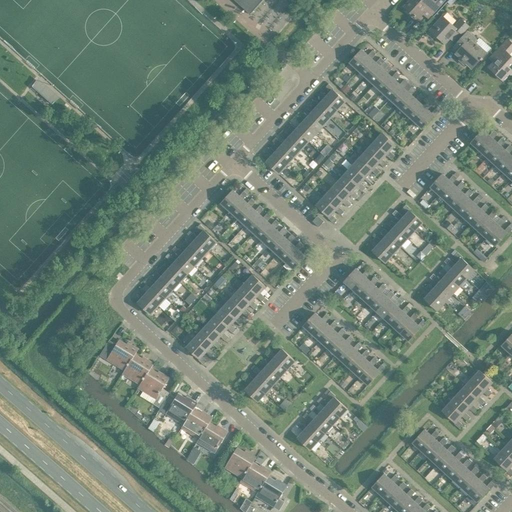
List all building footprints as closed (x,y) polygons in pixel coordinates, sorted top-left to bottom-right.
[(234,0),(250,14),(251,14),(251,13),(262,0),(234,0)] [(434,0),(433,1),(432,0),(408,0),(410,1),(405,7),(418,19),(423,13),(429,18),(444,0),(434,0)] [(461,19),(454,27),(443,16),(430,30),(432,28),(437,32),(435,34),(445,43),(450,38),(454,42),(469,26),(461,19)] [(453,46),(458,50),(456,53),(472,68),(486,53),(476,43),(478,41),(467,31),(453,46)] [(493,62),(488,67),(503,80),(509,73),(510,75),(511,72),(511,60),(507,56),(509,54),(511,50),(511,42),(507,38),(489,58),(493,62)] [(372,58),(376,53),(372,50),(368,55),(362,49),(349,63),(358,70),(370,57),(372,58)] [(384,61),(380,57),(376,62),(372,58),(370,57),(358,70),(366,78),(378,64),(379,65),(384,61)] [(392,68),(388,65),(384,69),(379,65),(378,64),(366,78),(374,85),(386,71),(387,73),(392,68)] [(400,75),(396,72),(392,77),(387,73),(386,71),(374,85),(382,92),(394,79),(395,80),(400,75)] [(408,82),(404,79),(400,84),(395,80),(394,79),(382,92),(389,99),(402,86),(403,87),(408,82)] [(35,81),(31,86),(51,104),(56,100),(35,81)] [(338,110),(345,102),(332,90),(333,88),(328,84),(325,87),(330,92),(326,96),(325,98),(338,110)] [(416,90),(412,86),(408,91),(403,87),(402,86),(389,99),(397,107),(410,93),(411,95),(416,90)] [(326,96),(321,92),(318,95),(323,100),(319,104),(317,106),(331,118),(338,110),(325,98),(326,96)] [(424,97),(420,94),(416,98),(411,95),(410,93),(397,107),(405,114),(418,100),(419,102),(424,97)] [(314,100),(310,103),(315,108),(311,112),(310,114),(323,126),(331,118),(317,106),(319,104),(314,100)] [(432,104),(428,101),(424,106),(419,102),(418,100),(405,114),(413,121),(426,108),(427,109),(432,104)] [(311,112),(307,108),(303,111),(308,116),(304,120),(303,121),(316,134),(323,126),(310,114),(311,112)] [(435,116),(440,111),(436,108),(431,113),(427,109),(426,108),(413,121),(422,129),(434,115),(435,116)] [(299,116),(296,119),(301,124),(297,128),(295,129),(309,142),(316,134),(303,121),(304,120),(299,116)] [(297,128),(292,123),(289,127),(293,132),(290,136),(288,137),(302,150),(309,142),(295,129),(297,128)] [(489,135),(483,129),(471,143),(479,150),(491,137),(493,138),(497,133),(494,130),(489,135)] [(285,131),(281,135),(286,139),(282,144),(281,145),(294,158),(302,150),(288,137),(290,136),(285,131)] [(390,151),(395,145),(382,133),(374,141),(388,153),(386,155),(391,159),(395,156),(390,151)] [(491,137),(479,150),(487,158),(499,144),(501,146),(505,141),(502,137),(497,142),(493,138),(491,137)] [(277,139),(274,143),(279,147),(275,152),(274,153),(287,165),(294,158),(281,145),(282,144),(277,139)] [(384,167),(387,163),(382,159),(386,155),(388,153),(374,141),(367,149),(380,161),(379,163),(384,167)] [(501,146),(499,144),(487,158),(495,165),(507,151),(509,153),(511,149),(511,146),(509,145),(505,149),(501,146)] [(270,147),(267,151),(272,155),(266,161),(279,174),(287,165),(274,153),(275,152),(270,147)] [(375,167),(379,163),(380,161),(367,149),(360,157),(373,169),(372,171),(377,175),(380,171),(375,167)] [(511,155),(509,153),(507,151),(495,165),(503,172),(511,162),(511,155)] [(360,157),(353,165),(366,177),(365,179),(369,183),(373,179),(368,175),(372,171),(373,169),(360,157)] [(329,158),(323,164),(328,168),(333,162),(329,158)] [(511,162),(503,172),(511,179),(511,178),(511,162)] [(362,191),(365,187),(361,183),(365,179),(366,177),(353,165),(345,173),(359,185),(357,187),(362,191)] [(355,199),(358,195),(353,191),(357,187),(359,185),(345,173),(338,181),(351,193),(350,194),(355,199)] [(443,174),(430,187),(439,195),(451,181),(452,183),(457,178),(453,175),(449,179),(443,174)] [(348,207),(351,203),(346,199),(350,194),(351,193),(338,181),(331,189),(344,201),(343,202),(348,207)] [(452,183),(451,181),(439,195),(447,202),(459,189),(460,190),(465,185),(461,182),(457,187),(452,183)] [(340,215),(344,211),(339,207),(343,202),(344,201),(331,189),(324,197),(337,209),(335,210),(340,215)] [(473,192),(469,189),(465,194),(460,190),(459,189),(447,202),(454,209),(467,196),(468,197),(473,192)] [(247,194),(244,191),(239,196),(233,190),(221,203),(229,211),(241,197),(243,199),(247,194)] [(468,197),(467,196),(454,209),(462,216),(475,203),(476,205),(481,200),(480,200),(477,196),(473,201),(468,197)] [(255,201),(252,198),(247,203),(243,199),(241,197),(229,211),(237,218),(249,205),(251,206),(255,201)] [(333,223),(336,219),(332,215),(335,210),(337,209),(324,197),(316,205),(329,217),(328,218),(333,223)] [(422,199),(420,202),(426,208),(428,205),(422,199)] [(480,208),(476,205),(475,203),(462,216),(470,224),(483,210),(484,212),(488,207),(485,204),(480,208)] [(403,217),(402,218),(415,231),(423,222),(409,210),(411,209),(406,204),(402,208),(407,213),(403,217)] [(263,209),(260,205),(255,210),(251,206),(249,205),(237,218),(245,225),(257,212),(259,213),(263,209)] [(483,210),(470,224),(478,231),(491,218),(492,219),(496,214),(493,211),(488,216),(484,212),(483,210)] [(271,216),(268,212),(263,217),(259,213),(257,212),(245,225),(253,233),(265,219),(267,221),(271,216)] [(396,225),(394,226),(408,239),(415,231),(402,218),(403,217),(398,212),(395,216),(400,220),(396,225)] [(324,221),(317,215),(312,221),(319,227),(324,221)] [(491,218),(478,231),(486,238),(498,225),(500,226),(504,221),(501,218),(496,223),(492,219),(491,218)] [(279,223),(275,220),(271,225),(267,221),(265,219),(253,233),(261,240),(273,227),(275,228),(279,223)] [(392,228),(389,233),(387,234),(400,247),(408,239),(394,226),(396,225),(391,220),(388,224),(392,228)] [(448,221),(444,226),(449,230),(453,225),(448,221)] [(210,250),(217,242),(204,230),(205,229),(200,224),(197,228),(201,232),(197,237),(196,238),(210,250)] [(498,225),(486,238),(495,246),(507,233),(508,234),(511,229),(511,228),(509,225),(504,230),(500,226),(498,225)] [(287,230),(283,227),(279,232),(275,228),(273,227),(261,240),(269,247),(281,234),(283,235),(287,230)] [(384,228),(380,232),(385,236),(381,241),(380,242),(393,254),(400,247),(387,234),(389,233),(384,228)] [(197,237),(193,232),(189,236),(194,240),(190,245),(189,246),(202,258),(210,250),(196,238),(197,237)] [(295,238),(291,234),(287,239),(283,235),(281,234),(269,247),(277,254),(289,241),(291,242),(295,238)] [(378,244),(372,250),(386,263),(393,254),(380,242),(381,241),(376,236),(373,240),(378,244)] [(190,245),(185,240),(182,244),(187,248),(183,253),(182,254),(195,266),(202,258),(189,246),(190,245)] [(299,250),(303,245),(299,241),(295,246),(291,242),(289,241),(277,254),(285,262),(297,248),(299,250)] [(183,253),(178,248),(177,249),(175,252),(180,256),(176,260),(174,262),(188,274),(195,266),(182,254),(183,253)] [(306,257),(311,252),(307,249),(303,254),(299,250),(297,248),(285,262),(293,269),(305,256),(306,257)] [(420,251),(417,255),(421,259),(425,255),(420,251)] [(455,265),(454,266),(467,278),(475,270),(461,258),(462,257),(457,252),(454,256),(459,260),(455,265)] [(176,260),(171,256),(167,260),(172,264),(168,268),(167,270),(180,282),(188,274),(174,262),(176,260)] [(262,260),(257,265),(262,270),(267,265),(262,260)] [(452,268),(448,272),(446,274),(460,286),(467,278),(454,266),(455,265),(450,260),(447,264),(452,268)] [(168,268),(164,264),(160,268),(165,272),(161,276),(160,278),(173,290),(180,282),(167,270),(168,268)] [(362,274),(356,268),(344,282),(352,289),(364,276),(366,277),(370,272),(367,269),(362,274)] [(444,276),(441,280),(439,282),(453,294),(460,286),(446,274),(448,272),(443,268),(440,272),(444,276)] [(161,276),(156,272),(153,276),(158,280),(154,284),(152,286),(166,298),(173,290),(160,278),(161,276)] [(266,287),(253,275),(245,283),(258,295),(257,297),(262,301),(265,297),(260,293),(266,287)] [(366,277),(364,276),(352,289),(360,297),(372,283),(374,285),(378,280),(375,276),(370,281),(366,277)] [(436,276),(432,280),(437,284),(433,288),(432,290),(445,302),(453,294),(439,282),(441,280),(436,276)] [(154,284),(149,280),(146,284),(151,288),(147,292),(145,294),(159,306),(166,298),(152,286),(154,284)] [(258,295),(245,283),(238,291),(251,303),(249,304),(254,309),(258,305),(253,301),(257,297),(258,295)] [(372,283),(360,297),(368,304),(380,290),(382,292),(386,287),(383,284),(378,288),(374,285),(372,283)] [(428,284),(425,288),(430,292),(424,298),(438,310),(445,302),(432,290),(433,288),(428,284)] [(147,292),(142,288),(138,291),(143,296),(138,302),(151,314),(159,306),(145,294),(147,292)] [(380,290),(368,304),(376,311),(388,298),(390,299),(394,294),(390,291),(386,295),(382,292),(380,290)] [(251,303),(238,291),(230,299),(244,311),(242,312),(247,317),(250,313),(246,309),(249,304),(251,303)] [(388,298),(376,311),(384,318),(396,305),(398,306),(402,302),(398,298),(394,303),(390,299),(388,298)] [(244,311),(230,299),(223,307),(236,319),(235,320),(240,325),(243,321),(238,317),(242,312),(244,311)] [(396,305),(384,318),(392,326),(404,312),(406,314),(410,309),(407,306),(406,305),(402,310),(398,306),(396,305)] [(236,319),(223,307),(216,315),(229,327),(228,328),(233,333),(236,329),(231,325),(235,320),(236,319)] [(410,318),(406,314),(404,312),(392,326),(400,333),(412,319),(414,321),(418,316),(414,313),(410,318)] [(315,313),(303,326),(312,334),(324,320),(325,322),(330,317),(326,313),(322,318),(315,313)] [(229,327),(216,315),(209,322),(222,335),(220,336),(225,341),(229,337),(224,333),(228,328),(229,327)] [(412,319),(400,333),(408,340),(420,327),(421,328),(426,323),(422,320),(418,325),(414,321),(412,319)] [(324,320),(312,334),(319,341),(332,328),(333,329),(338,324),(334,321),(330,326),(325,322),(324,320)] [(222,335),(209,322),(201,330),(215,343),(213,344),(218,349),(221,345),(217,341),(220,336),(222,335)] [(332,328),(319,341),(327,348),(340,335),(341,336),(346,331),(342,328),(338,333),(333,329),(332,328)] [(215,343),(201,330),(194,338),(207,351),(206,352),(211,357),(214,353),(209,348),(213,344),(215,343)] [(511,334),(501,346),(510,353),(511,350),(511,334)] [(341,336),(340,335),(327,348),(335,355),(348,342),(349,343),(354,339),(350,335),(345,340),(341,336)] [(194,338),(186,347),(200,359),(198,360),(203,365),(207,361),(202,356),(206,352),(207,351),(194,338)] [(109,340),(100,355),(107,359),(124,370),(125,370),(135,354),(138,349),(131,344),(130,346),(127,344),(119,339),(116,345),(109,340)] [(349,343),(348,342),(335,355),(343,363),(356,349),(357,351),(362,346),(358,343),(353,347),(349,343)] [(278,343),(275,347),(280,351),(276,356),(274,357),(288,369),(295,361),(282,349),(283,348),(278,343)] [(361,355),(357,351),(356,349),(343,363),(351,370),(363,357),(365,358),(369,353),(366,350),(361,355)] [(272,359),(268,364),(267,365),(281,377),(288,369),(274,357),(276,356),(271,351),(268,355),(272,359)] [(124,370),(122,374),(140,385),(150,368),(151,368),(154,363),(146,359),(145,360),(135,354),(125,370),(124,370)] [(363,357),(351,370),(359,377),(371,364),(373,365),(377,360),(374,357),(369,362),(365,358),(363,357)] [(261,371),(260,373),(273,385),(281,377),(267,365),(268,364),(264,359),(260,363),(265,367),(261,371)] [(373,365),(371,364),(359,377),(368,385),(380,372),(381,373),(385,368),(382,364),(377,369),(373,365)] [(256,367),(253,371),(258,375),(254,379),(253,381),(266,393),(273,385),(260,373),(261,371),(256,367)] [(140,385),(138,388),(143,391),(140,396),(160,408),(164,401),(169,393),(162,388),(169,377),(162,373),(161,374),(151,368),(150,368),(140,385)] [(492,382),(479,370),(472,378),(485,391),(483,392),(488,396),(492,393),(487,388),(492,382)] [(249,375),(246,379),(251,383),(245,389),(258,401),(266,393),(253,381),(254,379),(249,375)] [(485,391),(472,378),(464,386),(478,398),(476,400),(481,404),(484,401),(480,396),(483,392),(485,391)] [(464,386),(457,394),(470,406),(469,408),(474,412),(477,409),(472,404),(476,400),(478,398),(464,386)] [(332,399),(328,404),(327,405),(340,417),(347,409),(334,397),(335,396),(330,391),(327,395),(332,399)] [(160,408),(159,409),(183,424),(184,424),(194,408),(197,403),(190,398),(189,400),(178,393),(171,405),(164,401),(160,408)] [(470,406),(457,394),(450,402),(463,414),(462,416),(466,420),(470,417),(465,412),(469,408),(470,406)] [(285,399),(279,405),(284,410),(290,404),(285,399)] [(321,412),(319,413),(333,425),(340,417),(327,405),(328,404),(323,399),(320,403),(325,407),(321,412)] [(463,414),(450,402),(442,410),(455,423),(454,424),(459,428),(463,425),(458,420),(462,416),(463,414)] [(325,433),(333,425),(319,413),(321,412),(316,407),(312,411),(317,415),(313,419),(312,421),(325,433)] [(183,424),(181,428),(199,438),(199,439),(209,422),(210,422),(213,417),(205,413),(204,414),(194,408),(184,424),(183,424)] [(310,423),(306,427),(305,429),(318,441),(325,433),(312,421),(313,419),(309,415),(305,419),(310,423)] [(199,438),(197,442),(215,453),(228,431),(221,427),(220,428),(210,422),(209,422),(199,439),(199,438)] [(301,423),(298,427),(303,431),(297,437),(311,449),(318,441),(305,429),(306,427),(301,423)] [(425,429),(412,443),(421,450),(433,437),(435,438),(439,434),(435,430),(431,435),(425,429)] [(483,433),(476,440),(480,444),(487,437),(483,433)] [(166,442),(165,444),(169,447),(170,445),(174,439),(170,436),(166,442)] [(435,438),(433,437),(421,450),(429,458),(441,444),(443,446),(447,441),(443,437),(439,442),(435,438)] [(511,444),(509,442),(502,450),(511,459),(511,444)] [(443,446),(441,444),(429,458),(437,465),(449,451),(450,453),(455,448),(451,445),(447,449),(443,446)] [(237,447),(224,467),(242,478),(252,462),(253,462),(256,457),(249,452),(248,454),(237,447)] [(511,459),(502,450),(494,458),(507,470),(506,471),(511,476),(511,475),(511,469),(510,468),(511,465),(511,459)] [(455,457),(450,453),(449,451),(437,465),(445,472),(457,459),(458,460),(463,455),(459,452),(455,457)] [(190,455),(187,460),(193,464),(196,459),(190,455)] [(458,460),(457,459),(445,472),(453,479),(465,466),(466,467),(471,463),(470,462),(468,460),(467,459),(463,464),(458,460)] [(242,478),(240,482),(257,492),(258,492),(268,476),(271,471),(264,466),(263,468),(253,462),(252,462),(242,478)] [(471,471),(466,467),(465,466),(453,479),(460,487),(473,473),(474,475),(479,470),(478,469),(475,466),(471,471)] [(385,473),(384,473),(372,487),(380,494),(393,481),(394,482),(399,478),(395,474),(391,479),(385,473)] [(474,475),(473,473),(460,487),(468,494),(481,481),(482,482),(487,477),(483,474),(479,479),(474,475)] [(257,492),(255,496),(274,507),(279,510),(284,501),(279,498),(287,485),(280,481),(279,482),(275,480),(268,476),(258,492),(257,492)] [(393,481),(380,494),(388,502),(401,488),(402,490),(407,485),(403,482),(398,486),(394,482),(393,481)] [(487,486),(482,482),(481,481),(468,494),(477,502),(489,488),(490,489),(495,484),(491,481),(487,486)] [(406,494),(402,490),(401,488),(388,502),(396,509),(409,496),(410,497),(415,492),(411,489),(406,494)] [(414,501),(410,497),(409,496),(396,509),(399,511),(408,511),(417,503),(418,504),(422,499),(419,496),(414,501)] [(418,504),(417,503),(408,511),(422,511),(424,510),(426,511),(430,507),(427,503),(422,508),(418,504)]
